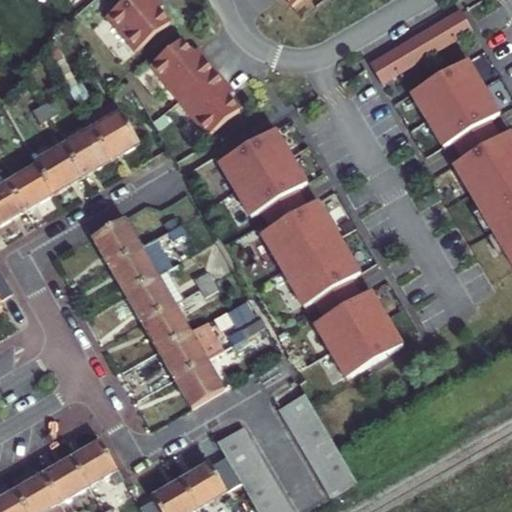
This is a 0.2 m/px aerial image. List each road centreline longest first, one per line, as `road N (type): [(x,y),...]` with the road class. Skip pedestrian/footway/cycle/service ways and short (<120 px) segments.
road 1 (residential): [(309,501),(246,391),(133,457),(88,381)]
road 2 (residential): [(68,346),(16,256),(160,174)]
road 3 (residential): [(269,53),(312,58),(416,0)]
